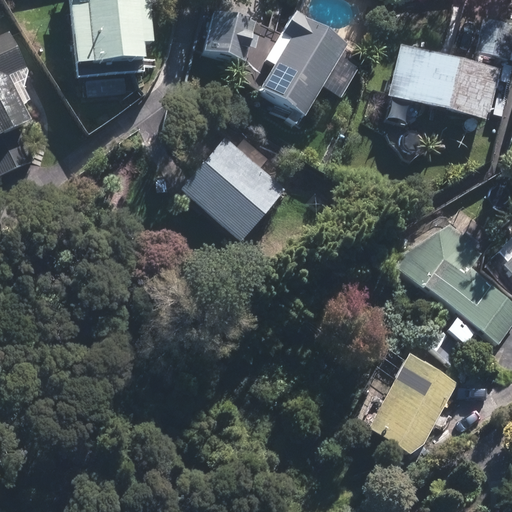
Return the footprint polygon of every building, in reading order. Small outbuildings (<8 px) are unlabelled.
[(152,50),(151,0),(65,0),(66,32),(69,32),(69,70),(142,68),(142,50),(152,50)] [(293,17),(261,65),(270,71),(254,96),(298,125),(347,52),(293,17)] [(252,25),(204,18),(198,63),(246,69),(252,25)] [(475,24),(470,56),(503,61),(508,29),(475,24)] [(6,38),(0,40),(0,139),(27,127),(7,84),(23,76),(6,38)] [(396,49),(383,102),(485,126),(498,74),(396,49)] [(398,130),(382,142),(404,171),(420,159),(398,130)] [(219,145),(175,197),(236,248),(280,196),(219,145)] [(511,286),(511,209),(501,220),(511,230),(511,258),(498,273),(511,286)] [(511,312),(465,279),(473,269),(474,245),(452,229),(407,252),(391,275),(495,350),(511,326),(511,312)] [(362,436),(406,459),(422,450),(455,388),(403,360),(362,436)]
